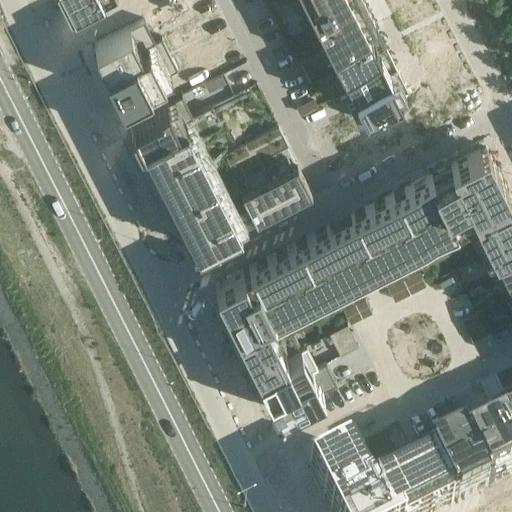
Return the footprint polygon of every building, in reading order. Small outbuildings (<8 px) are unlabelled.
[(124,0),(75,0),(72,2),(83,23),(126,2),(124,0)] [(129,0),(126,2),(83,23),(94,45),(129,27),(144,19),(133,0),(129,0)] [(192,0),(181,0),(179,1),(190,23),(201,17),(192,0)] [(308,0),(332,45),(374,24),(362,0),(308,0)] [(129,27),(94,45),(105,66),(140,48),(155,41),(144,19),(129,27)] [(332,46),(323,50),(334,71),(335,70),(342,67),(385,45),(384,42),(383,43),(375,27),(376,26),(376,25),(375,23),(374,24),(332,45),(332,46)] [(140,48),(105,66),(121,98),(178,69),(162,37),(155,41),(140,48)] [(342,67),(335,70),(346,92),(396,67),(396,66),(386,45),(385,45),(342,67)] [(346,92),(339,96),(350,117),(364,110),(407,88),(396,67),(346,92)] [(157,80),(121,98),(132,120),(167,102),(182,94),(171,73),(157,80)] [(375,131),(322,158),(332,180),(429,131),(407,88),(364,110),(375,131)] [(133,121),(129,123),(138,141),(142,139),(143,141),(185,119),(192,116),(182,94),(167,102),(132,120),(133,121)] [(185,119),(143,141),(183,220),(184,219),(189,229),(187,230),(197,248),(240,226),(239,226),(230,207),(225,198),(225,197),(189,126),(186,120),(185,119)] [(233,173),(288,145),(288,144),(287,145),(278,126),(224,154),(233,173)] [(341,220),(215,284),(258,370),(301,348),(279,305),(362,263),(453,217),(449,209),(468,199),(494,250),(511,241),(511,198),(486,147),(341,220)] [(269,176),(241,190),(245,199),(253,213),(255,218),(255,219),(283,205),(311,190),(308,185),(296,162),(269,176)] [(245,199),(230,207),(239,226),(255,218),(253,213),(245,199)] [(511,241),(494,250),(504,272),(511,268),(511,241)] [(470,337),(473,342),(487,335),(484,330),(470,337)] [(301,348),(258,370),(269,391),(317,366),(307,345),(301,348)] [(317,366),(269,391),(280,412),(323,391),(337,384),(326,362),(317,366)] [(359,373),(337,383),(348,405),(369,394),(359,373)] [(323,391),(280,412),(298,448),(341,426),(323,391)] [(511,420),(502,426),(511,445),(511,420)] [(341,426),(298,448),(309,469),(348,450),(351,448),(341,426)] [(511,445),(502,426),(466,444),(488,487),(511,474),(511,445)] [(439,439),(423,448),(430,462),(452,505),(488,487),(460,433),(441,443),(439,439)] [(348,450),(309,469),(316,484),(322,496),(330,511),(437,511),(452,505),(430,462),(419,468),(411,452),(362,477),(348,450)]
